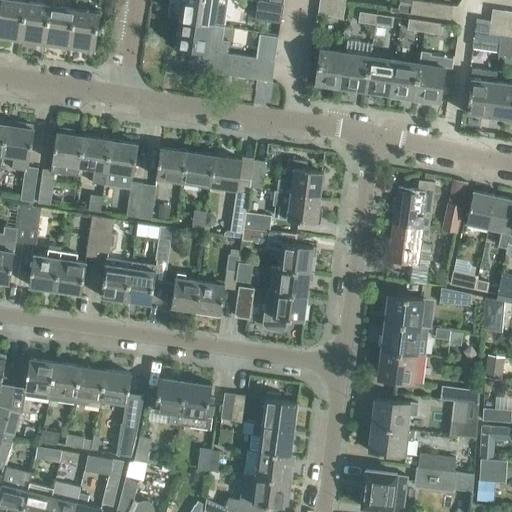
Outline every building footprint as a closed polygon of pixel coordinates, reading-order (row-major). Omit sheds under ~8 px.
[(17,0),(0,0),(0,6),(0,36),(21,39),(26,1),(17,0)] [(226,0),(182,0),(179,19),(214,24),(223,25),(226,0)] [(283,4),(258,0),(257,0),(255,19),(280,22),(283,4)] [(398,0),(397,11),(410,13),(412,1),(406,0),(398,0)] [(416,0),(412,0),(412,1),(410,13),(450,20),(452,5),(416,0)] [(51,5),(26,1),(21,39),(45,43),(51,5)] [(343,17),(344,10),(344,5),(319,2),(318,14),(343,17)] [(75,8),(51,5),(45,43),(69,46),(75,8)] [(94,50),(100,12),(75,8),(69,46),(94,50)] [(501,35),(505,10),(493,8),(491,21),(488,43),(500,45),(501,35)] [(501,35),(511,36),(511,11),(505,10),(501,35)] [(358,22),(375,25),(376,14),(360,12),(358,22)] [(375,25),(391,27),(393,17),(376,14),(375,25)] [(499,51),(500,45),(488,43),(491,21),(477,18),(473,47),(499,51)] [(214,24),(179,19),(175,46),(199,50),(196,69),(272,81),(275,60),(226,52),(228,40),(210,38),(212,25),(214,25),(214,24)] [(407,30),(424,32),(426,22),(409,19),(407,30)] [(424,32),(440,35),(442,24),(426,22),(424,32)] [(511,40),(511,36),(501,35),(500,45),(499,51),(499,52),(510,54),(511,40)] [(320,48),(315,83),(341,87),(346,52),(320,48)] [(370,56),(346,52),(341,87),(365,90),(370,56)] [(395,59),(370,56),(365,90),(390,94),(395,59)] [(390,94),(414,97),(419,63),(395,59),(390,94)] [(444,66),(419,63),(414,97),(437,100),(437,101),(439,101),(444,66)] [(466,113),(490,116),(495,80),(496,71),(472,68),(466,113)] [(511,82),(495,80),(490,116),(511,118),(511,82)] [(25,170),(26,166),(28,166),(34,128),(32,128),(33,124),(17,122),(16,125),(7,124),(2,154),(14,156),(12,168),(25,170)] [(56,131),(51,169),(55,170),(55,172),(78,175),(79,165),(84,135),(73,134),(74,130),(59,128),(59,132),(56,131)] [(111,139),(84,135),(79,165),(94,168),(92,182),(104,184),(104,181),(111,139)] [(138,143),(111,139),(104,181),(130,185),(132,185),(132,181),(138,143)] [(184,181),(188,151),(160,147),(156,177),(184,181)] [(214,155),(188,151),(184,181),(209,185),(214,155)] [(242,159),(214,155),(209,185),(237,189),(242,159)] [(278,178),(276,191),(320,196),(323,171),(306,169),(307,161),(287,158),(285,179),(278,178)] [(262,188),(266,163),(253,161),(249,186),(262,188)] [(38,167),(28,166),(26,166),(25,170),(21,199),(33,200),(38,167)] [(51,203),(55,172),(55,170),(51,169),(43,168),(38,201),(51,203)] [(468,181),(453,177),(448,200),(463,204),(468,181)] [(396,203),(393,222),(423,226),(429,227),(429,226),(435,181),(419,179),(418,187),(415,186),(415,188),(398,186),(397,193),(394,193),(393,202),(396,203)] [(126,214),(138,216),(143,183),(132,181),(132,185),(130,185),(126,214)] [(156,185),(143,183),(138,216),(151,218),(156,185)] [(281,217),(316,222),(320,196),(276,191),(275,190),(273,203),(282,205),(281,217)] [(488,227),(495,195),(473,190),(466,222),(488,227)] [(100,211),(102,195),(90,193),(87,209),(100,211)] [(511,222),(511,198),(495,195),(488,227),(501,230),(498,245),(507,247),(508,242),(511,222)] [(242,232),(243,225),(245,212),(247,198),(235,196),(230,230),(242,232)] [(448,200),(442,229),(429,226),(429,227),(428,232),(456,237),(463,204),(448,200)] [(20,204),(17,227),(16,240),(25,241),(30,206),(20,204)] [(168,220),(170,205),(160,204),(158,219),(168,220)] [(36,242),(41,207),(30,206),(25,241),(36,242)] [(203,226),(206,211),(194,209),(192,224),(203,226)] [(245,212),(243,225),(269,229),(271,216),(245,212)] [(85,247),(97,249),(102,216),(90,214),(85,247)] [(102,216),(97,249),(108,251),(113,217),(102,216)] [(423,226),(393,222),(388,260),(410,263),(408,280),(426,282),(431,244),(421,242),(423,226)] [(167,260),(172,226),(159,224),(155,258),(167,260)] [(3,233),(0,232),(0,280),(9,282),(16,240),(17,227),(4,225),(3,233)] [(279,260),(278,267),(310,271),(312,256),(315,256),(316,246),(300,244),(295,243),(297,233),(269,229),(243,225),(242,232),(241,237),(241,239),(267,243),(266,249),(273,259),(279,260)] [(170,244),(168,260),(178,262),(180,246),(170,244)] [(226,269),(236,271),(238,255),(229,253),(226,269)] [(29,285),(55,289),(60,258),(33,254),(29,285)] [(60,258),(55,289),(81,293),(86,262),(60,258)] [(100,296),(126,299),(131,267),(131,262),(106,258),(100,296)] [(250,273),(251,263),(239,261),(237,271),(250,273)] [(310,271),(278,267),(271,266),(270,277),(277,277),(275,291),(307,295),(309,280),(312,281),(313,272),(310,271)] [(151,303),(156,270),(131,267),(126,299),(151,303)] [(453,270),(450,284),(476,289),(478,278),(478,275),(453,270)] [(511,272),(502,271),(496,298),(504,300),(511,301),(511,272)] [(176,276),(171,306),(196,310),(200,280),(176,276)] [(478,278),(476,289),(487,291),(490,281),(478,278)] [(225,283),(200,280),(196,310),(220,313),(225,283)] [(235,282),(230,315),(249,318),(254,285),(235,282)] [(470,305),(471,293),(442,287),(440,301),(470,305)] [(304,320),(307,295),(275,291),(265,289),(261,321),(262,325),(265,327),(280,329),(284,328),(286,325),(287,318),(304,320)] [(434,300),(387,294),(384,322),(428,326),(431,326),(434,300)] [(504,300),(484,295),(482,327),(502,331),(504,300)] [(428,326),(384,322),(381,349),(416,353),(425,354),(428,326)] [(436,326),(435,336),(449,339),(450,329),(450,328),(436,326)] [(462,331),(450,329),(449,339),(449,342),(461,343),(462,331)] [(493,330),(484,329),(483,341),(491,342),(493,330)] [(413,382),(416,353),(381,349),(377,377),(413,382)] [(0,404),(10,407),(13,386),(12,386),(1,385),(6,354),(0,353),(0,404)] [(507,356),(491,354),(489,378),(505,379),(507,356)] [(51,392),(55,362),(29,358),(25,388),(51,392)] [(80,365),(55,362),(51,392),(76,396),(80,365)] [(76,396),(101,399),(105,369),(80,365),(76,396)] [(131,373),(105,369),(101,399),(125,403),(127,403),(129,392),(131,373)] [(179,424),(186,381),(160,377),(155,408),(171,410),(169,422),(179,424)] [(211,385),(186,381),(179,424),(210,428),(214,405),(209,404),(211,385)] [(453,400),(479,403),(479,390),(443,386),(441,398),(453,400)] [(262,423),(294,427),(297,401),(280,399),(280,393),(266,391),(266,397),(262,423)] [(115,453),(131,456),(143,394),(129,392),(127,403),(125,403),(122,421),(120,421),(115,453)] [(221,418),(231,419),(235,393),(224,392),(221,418)] [(235,393),(231,419),(241,421),(245,394),(235,393)] [(374,397),(371,424),(407,429),(409,414),(417,415),(418,402),(374,397)] [(476,437),(479,403),(453,400),(449,434),(476,437)] [(0,435),(2,436),(10,407),(0,404),(0,435)] [(21,410),(10,407),(2,436),(13,439),(21,410)] [(511,421),(511,409),(484,407),(483,419),(511,421)] [(290,454),(294,427),(262,423),(254,422),(250,448),(259,449),(290,454)] [(407,429),(371,424),(368,450),(404,455),(406,439),(413,440),(415,430),(407,429)] [(505,439),(506,427),(482,425),(480,456),(492,457),(493,438),(505,439)] [(233,429),(219,427),(218,444),(231,445),(233,429)] [(57,442),(58,433),(42,431),(40,439),(57,442)] [(83,438),(67,435),(66,444),(82,446),(83,438)] [(147,461),(152,438),(140,435),(135,459),(147,461)] [(0,444),(0,467),(5,468),(13,439),(2,436),(0,444)] [(51,457),(52,447),(38,445),(36,454),(51,457)] [(210,470),(213,450),(213,447),(201,445),(197,469),(210,471),(210,470)] [(63,449),(52,447),(51,457),(61,459),(63,449)] [(61,459),(78,462),(80,452),(63,449),(61,459)] [(255,476),(287,480),(290,454),(259,449),(255,476)] [(220,451),(213,450),(210,470),(218,471),(220,451)] [(419,452),(418,466),(437,468),(454,470),(455,456),(419,452)] [(112,458),(88,453),(84,469),(109,474),(112,458)] [(480,457),(478,480),(502,482),(504,459),(480,457)] [(101,503),(112,505),(123,460),(112,458),(109,474),(101,503)] [(0,490),(0,511),(21,511),(29,482),(31,472),(6,466),(0,490)] [(437,468),(418,466),(416,466),(414,485),(453,490),(453,488),(473,490),(474,472),(454,470),(437,468)] [(396,473),(365,469),(361,505),(374,507),(373,511),(402,511),(407,474),(398,473),(396,473)] [(116,511),(132,511),(137,502),(133,500),(139,479),(126,475),(116,511)] [(283,506),(287,480),(255,476),(252,502),(283,506)] [(478,481),(477,501),(492,502),(494,482),(478,481)] [(54,488),(29,482),(21,511),(47,511),(52,495),(54,488)] [(79,492),(76,501),(73,511),(100,511),(102,507),(87,504),(89,494),(79,492)] [(47,511),(73,511),(76,501),(52,495),(47,511)] [(237,511),(205,498),(204,510),(206,511),(207,511),(237,511)] [(152,511),(153,511),(153,510),(153,508),(152,506),(151,504),(150,503),(148,502),(146,500),(143,500),(141,500),(138,501),(137,502),(132,511),(152,511)]
